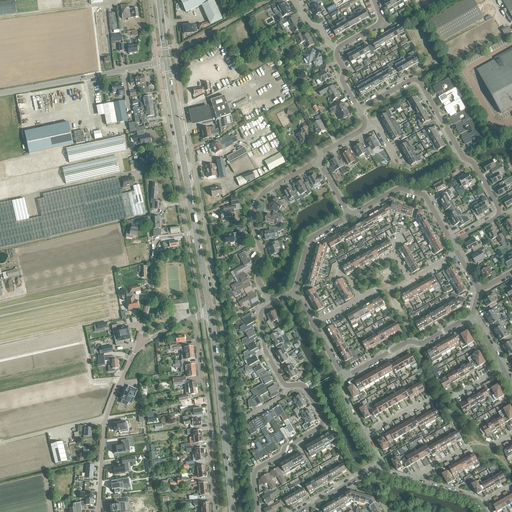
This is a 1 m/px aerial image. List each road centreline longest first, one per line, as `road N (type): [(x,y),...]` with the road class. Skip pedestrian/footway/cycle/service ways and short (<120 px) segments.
road 1 (residential): [(452,242),(493,219),(498,206),(419,83),(359,110)]
road 2 (secondary): [(232,511),(209,310)]
road 3 (residential): [(215,511),(195,316)]
road 4 (residential): [(257,511),(257,467),(323,419),(304,385),(287,385)]
road 5 (residential): [(272,304),(258,280),(256,203),(317,160)]
road 6 (unclassified): [(98,511),(107,412),(139,344)]
road 7 (secondary): [(196,231),(167,62)]
road 8 (unclassified): [(0,93),(167,62)]
road 9 (unclassified): [(139,344),(157,238),(196,231)]
road 10 (residential): [(474,320),(422,343),(408,341),(343,378)]
road 11 (residential): [(452,242),(420,193),(402,188),(349,216)]
